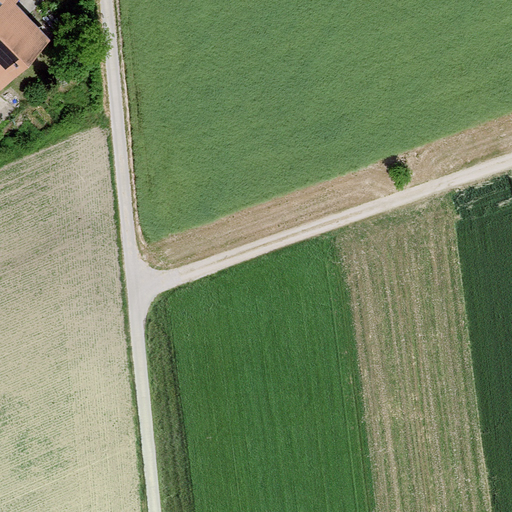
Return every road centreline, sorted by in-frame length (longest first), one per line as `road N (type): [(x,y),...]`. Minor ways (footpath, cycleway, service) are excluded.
road 1 (track): [(106,0),(156,511)]
road 2 (track): [(511,160),(135,290)]
